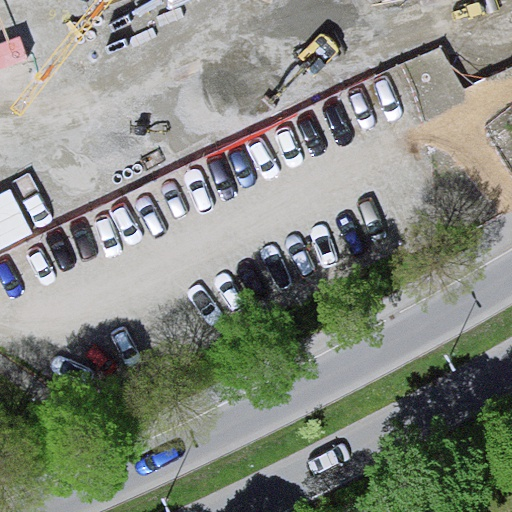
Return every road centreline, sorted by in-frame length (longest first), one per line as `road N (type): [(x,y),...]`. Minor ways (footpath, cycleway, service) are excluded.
road 1 (tertiary): [(511,284),(289,414),(63,511)]
road 2 (tertiary): [(232,511),(511,375)]
